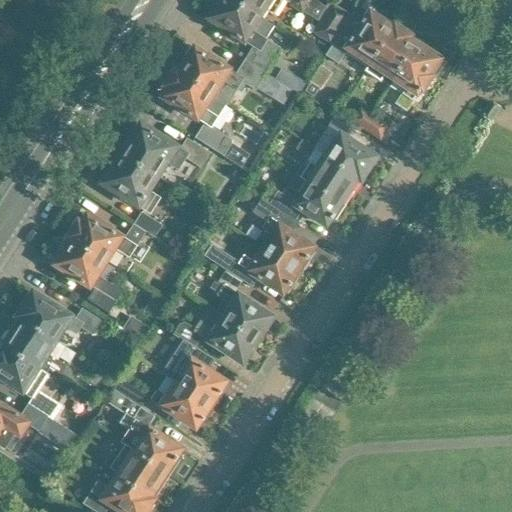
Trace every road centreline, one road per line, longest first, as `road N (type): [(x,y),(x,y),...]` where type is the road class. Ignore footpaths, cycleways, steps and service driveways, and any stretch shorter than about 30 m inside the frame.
road 1 (residential): [(192,511),(511,19)]
road 2 (secondary): [(0,230),(119,43)]
